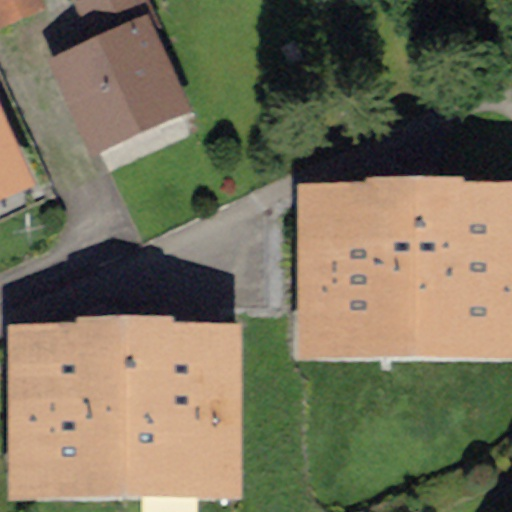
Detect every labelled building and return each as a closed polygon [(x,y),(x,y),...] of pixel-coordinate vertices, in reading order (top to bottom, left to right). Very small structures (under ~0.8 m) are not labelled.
[(0,0),(0,19),(35,4),(33,0),(0,0)] [(145,9),(140,0),(99,0),(84,7),(105,51),(63,70),(95,140),(175,103),(134,14),(145,9)] [(0,182),(10,178),(0,157),(0,182)] [(389,216),(320,216),(320,335),(510,336),(510,215),(441,214),(441,200),(389,200),(389,216)] [(99,356),(30,356),(30,477),(221,477),(220,355),(152,356),(152,340),(99,340),(99,356)]
